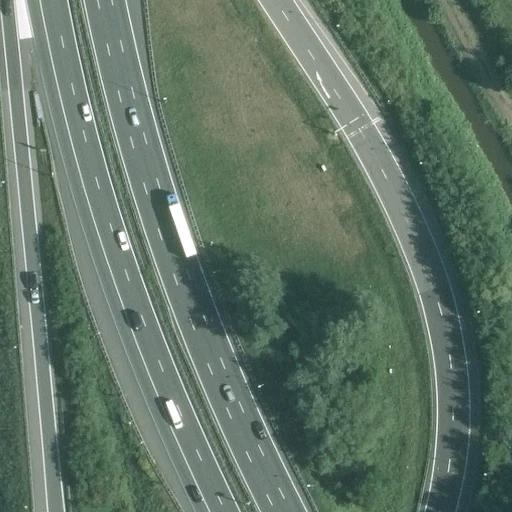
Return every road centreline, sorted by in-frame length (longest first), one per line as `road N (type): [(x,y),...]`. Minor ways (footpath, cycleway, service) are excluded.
road 1 (motorway): [(438,511),(453,411),(450,354),(432,286),(387,179),(275,0)]
road 2 (motorway): [(284,511),(166,236),(105,0)]
road 3 (motorway): [(46,0),(112,258),(219,511)]
road 4 (motorway): [(10,0),(54,511)]
